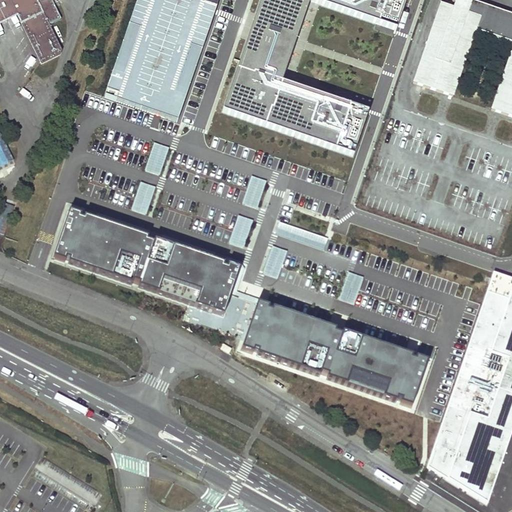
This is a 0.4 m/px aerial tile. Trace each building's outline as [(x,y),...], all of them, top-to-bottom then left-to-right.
[(0,0),(0,21),(17,13),(40,62),(60,52),(62,48),(49,24),(62,19),(52,0),(0,0)] [(136,0),(103,97),(178,123),(220,0),(136,0)] [(281,81),(310,1),(395,30),(405,0),(261,0),(223,113),(355,158),(370,111),(281,81)] [(497,10),(468,0),(456,0),(454,8),(441,4),(413,83),(453,97),(475,32),(511,44),(511,49),(491,111),(511,117),(511,15),(510,14),(509,17),(497,12),(497,10)] [(1,134),(0,134),(0,168),(13,163),(1,134)] [(159,176),(168,148),(153,143),(144,171),(159,176)] [(249,177),(243,205),(259,209),(265,181),(249,177)] [(140,182),(130,211),(146,216),(155,188),(140,182)] [(105,225),(68,212),(53,259),(223,316),(231,295),(238,271),(105,225)] [(238,216),(229,244),(244,249),(253,221),(238,216)] [(348,272),(337,300),(353,306),(364,278),(348,272)] [(511,282),(493,276),(427,467),(487,505),(511,432),(511,282)] [(427,361),(256,304),(241,350),(411,408),(427,361)]
